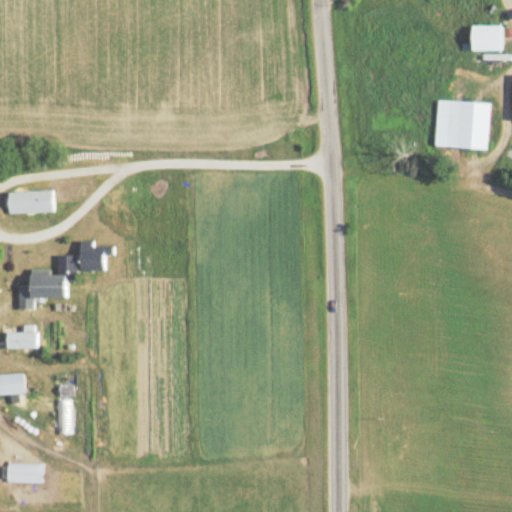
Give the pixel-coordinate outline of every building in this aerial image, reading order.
[(500,25),(471,25),(471,51),(500,51),(500,25)] [(489,103),(447,102),(446,147),(488,148),(489,103)] [(7,191),(7,213),(52,213),(52,191),(7,191)] [(98,237),(82,237),(82,273),(98,273),(98,237)] [(75,256),(57,255),(57,274),(30,274),(30,285),(18,285),(18,308),(33,308),(33,297),(66,297),(66,277),(75,277),(75,256)] [(36,348),(36,331),(5,331),(5,348),(36,348)] [(0,395),(24,396),(24,373),(0,372),(0,395)]
